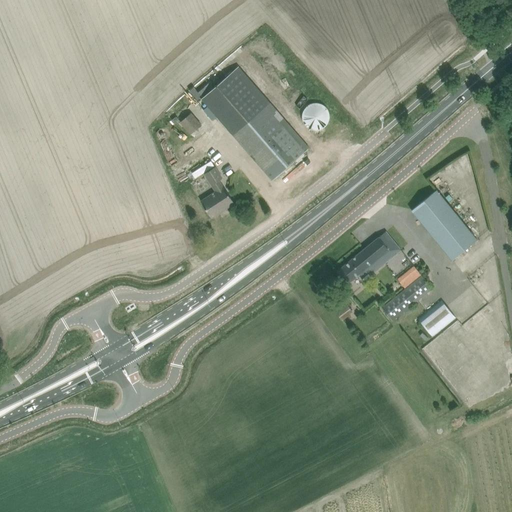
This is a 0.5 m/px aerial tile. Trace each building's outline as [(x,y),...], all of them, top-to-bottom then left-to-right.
[(237,67),(201,99),(233,135),(272,180),(308,148),(237,67)] [(300,126),(322,131),(328,108),(306,102),(300,126)] [(180,122),(190,135),(202,125),(191,113),(180,122)] [(211,161),(192,173),(195,179),(215,166),(211,161)] [(201,201),(212,218),(234,203),(223,186),(219,180),(222,178),(215,167),(204,174),(211,185),(212,184),(216,191),(201,201)] [(411,210),(452,260),(477,240),(437,190),(411,210)] [(337,271),(347,284),(359,274),(364,280),(401,250),(386,231),(337,271)] [(382,307),(392,320),(432,288),(414,265),(398,278),(406,288),(382,307)] [(419,320),(433,337),(456,317),(442,300),(419,320)] [(333,311),(340,321),(352,313),(345,303),(333,311)] [(508,334),(493,336),(494,346),(509,344),(508,334)]
